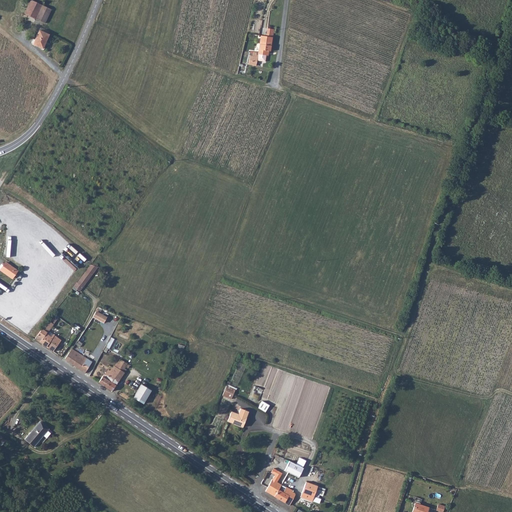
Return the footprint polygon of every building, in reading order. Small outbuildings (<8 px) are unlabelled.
[(35,18),(42,5),(31,0),(30,0),(24,13),(35,18)] [(45,23),(52,9),(42,5),(35,18),(45,23)] [(49,34),(39,29),(33,43),(43,48),(49,34)] [(266,29),(265,37),(271,38),(272,38),(273,30),(266,29)] [(255,60),(263,62),(264,56),(263,55),(263,51),(266,51),(268,52),(271,38),(265,37),(260,36),(256,57),(255,60)] [(247,64),(254,66),(255,60),(256,57),(254,56),(254,54),(251,54),(251,58),(248,57),(247,64)] [(99,264),(93,261),(73,286),(80,292),(99,266),(99,264)] [(4,264),(0,269),(0,271),(11,279),(16,273),(4,264)] [(95,310),(92,316),(103,322),(107,315),(95,310)] [(42,326),(32,338),(52,352),(61,340),(48,330),(53,322),(48,318),(42,326)] [(178,344),(176,351),(182,352),(184,345),(178,344)] [(70,349),(63,359),(84,374),(92,362),(70,349)] [(104,375),(99,383),(110,391),(125,367),(127,368),(128,365),(120,360),(113,372),(110,371),(104,375)] [(235,387),(226,385),(223,395),(232,398),(235,387)] [(253,385),(249,397),(259,400),(263,389),(253,385)] [(148,390),(141,386),(133,398),(140,402),(148,390)] [(265,411),(269,404),(261,400),(257,407),(265,411)] [(239,415),(232,412),(228,421),(244,427),(250,412),(241,409),(239,415)] [(48,425),(40,419),(32,432),(31,431),(26,439),(36,446),(48,425)] [(296,464),(289,460),(284,470),(299,477),(303,468),(306,461),(299,457),(296,464)] [(260,490),(269,495),(275,487),(277,484),(268,478),(260,490)] [(313,487),(303,482),(298,491),(308,497),(313,487)] [(277,488),(275,487),(269,495),(284,505),(291,495),(286,492),(288,490),(282,486),(279,490),(277,488)] [(420,511),(423,504),(410,499),(407,510),(414,511),(420,511)] [(440,503),(434,501),(432,508),(437,510),(440,503)]
